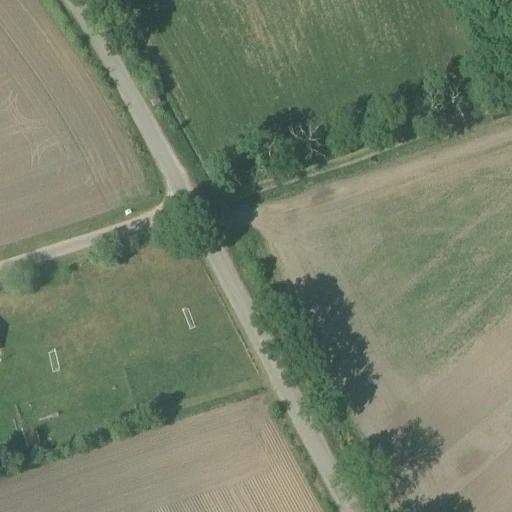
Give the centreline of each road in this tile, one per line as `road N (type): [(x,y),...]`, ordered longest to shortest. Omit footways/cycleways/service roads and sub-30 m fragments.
road 1 (unclassified): [(342,511),(117,84),(62,0)]
road 2 (unknown): [(182,208),(0,259)]
